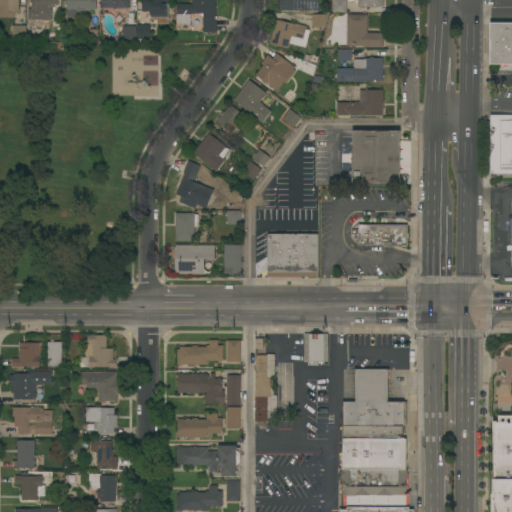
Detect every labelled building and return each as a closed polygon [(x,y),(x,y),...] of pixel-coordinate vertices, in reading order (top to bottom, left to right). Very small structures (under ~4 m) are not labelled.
[(0,0),(19,0),(19,13),(17,13),(14,18),(0,18),(0,0)] [(58,0),(58,5),(51,5),(51,10),(52,10),(52,20),(49,20),(43,20),(34,20),(34,11),(31,11),(31,0),(58,0)] [(96,0),(96,9),(85,9),(85,13),(77,13),(77,18),(67,18),(67,0),(96,0)] [(129,0),(129,8),(102,8),(102,0),(129,0)] [(142,0),(169,0),(169,17),(167,17),(167,19),(158,19),(158,17),(153,17),(153,18),(150,18),(150,12),(142,12),(142,0)] [(192,4),(192,0),(215,0),(215,16),(217,16),(217,32),(203,32),(203,16),(200,16),(200,14),(192,14),(192,25),(176,25),(176,4),(192,4)] [(279,11),(279,0),(318,0),(318,11),(279,11)] [(346,0),(346,12),(333,12),(333,0),(346,0)] [(383,0),(383,7),(379,7),(379,9),(365,9),(365,7),(358,7),(358,0),(383,0)] [(326,27),(312,27),(312,14),(326,14),(326,27)] [(367,15),(367,33),(383,33),(383,48),(363,48),(363,46),(347,46),(347,15),(367,15)] [(276,19),(296,24),(296,23),(306,26),(306,29),(309,30),(305,47),(289,43),(288,48),(270,44),(276,19)] [(511,22),(511,64),(490,64),(490,22),(511,22)] [(26,26),(26,38),(12,38),(12,25),(26,26)] [(150,25),(150,32),(152,32),(152,34),(150,34),(150,39),(137,39),(137,25),(150,25)] [(136,26),(136,39),(123,39),(123,26),(136,26)] [(352,61),(338,61),(338,49),(352,49),(352,61)] [(256,75),(263,66),(261,64),(267,55),(272,58),(276,53),(295,67),(294,69),(296,71),(286,84),(284,82),(277,91),(256,75)] [(383,81),(366,81),(337,81),(337,68),(354,68),(354,59),(365,59),(365,58),(370,58),(370,57),(374,57),(374,58),(383,58),(383,81)] [(249,80),(266,93),(260,102),(263,104),(262,105),(271,111),(262,123),(247,112),(248,110),(234,100),(249,80)] [(383,90),(383,115),(337,115),(337,102),(349,102),(360,102),(360,90),(383,90)] [(228,131),(227,133),(223,129),(224,128),(215,122),(223,111),(225,112),(230,105),(244,115),(239,123),(243,127),(237,135),(233,131),(231,133),(228,131)] [(290,109),(301,117),(293,127),(283,119),(290,109)] [(511,174),(490,174),(490,115),(511,115),(511,174)] [(401,131),(400,186),(352,186),(353,130),(401,131)] [(230,149),(224,158),(225,159),(216,172),(206,164),(207,164),(194,154),(208,133),(230,149)] [(271,158),(264,167),(253,158),(260,149),(271,158)] [(184,174),(183,173),(188,161),(201,166),(194,182),(204,187),(195,208),(179,201),(181,196),(176,194),(184,174)] [(254,180),(243,171),(251,161),(261,170),(254,180)] [(227,211),(241,211),(241,224),(227,224),(227,211)] [(175,213),(195,213),(195,214),(198,214),(198,227),(194,227),(194,241),(175,241),(175,213)] [(408,225),(408,246),(358,246),(358,234),(352,234),(352,230),(358,230),(358,224),(408,225)] [(318,234),(318,277),(302,277),(302,278),(267,278),(267,234),(318,234)] [(215,246),(215,259),(205,259),(204,274),(175,274),(176,245),(215,246)] [(224,245),(241,245),(241,274),(224,274),(224,245)] [(304,334),(328,334),(328,361),(324,361),(324,365),(308,365),(308,362),(304,362),(304,334)] [(106,348),(113,348),(113,359),(117,359),(117,367),(80,367),(80,357),(85,357),(85,343),(87,343),(87,335),(94,335),(107,335),(106,348)] [(196,365),(196,366),(194,366),(194,365),(182,365),(181,366),(179,366),(179,365),(177,365),(177,347),(192,347),(192,345),(198,345),(198,347),(207,347),(207,345),(209,345),(209,340),(218,341),(218,345),(223,345),(223,361),(221,361),(221,362),(218,362),(218,361),(208,361),(208,365),(196,365)] [(227,340),(240,340),(240,362),(227,362),(227,340)] [(41,343),(41,367),(20,367),(12,367),(12,358),(19,358),(19,343),(41,343)] [(48,367),(48,344),(62,344),(62,367),(48,367)] [(255,355),(267,355),(267,354),(275,354),(275,377),(271,377),(271,388),(274,388),(274,395),(276,395),(276,423),(266,423),(266,422),(255,422),(255,355)] [(343,426),(343,401),(351,401),(351,399),(355,399),(355,369),(388,369),(388,402),(407,402),(407,426),(405,426),(343,426)] [(37,400),(13,399),(13,393),(12,393),(12,380),(13,380),(13,374),(27,374),(27,372),(52,373),(52,385),(44,385),(44,386),(37,386),(37,388),(36,388),(36,393),(37,393),(37,400)] [(116,372),(116,381),(119,381),(119,394),(117,394),(117,401),(116,401),(104,401),(104,402),(100,402),(100,401),(98,402),(98,392),(87,392),(87,385),(82,385),(82,372),(116,372)] [(179,375),(179,374),(182,374),(194,375),(194,374),(197,374),(197,375),(208,375),(208,378),(210,378),(210,374),(215,374),(215,379),(218,379),(218,378),(221,378),(221,379),(222,379),(222,390),(225,390),(224,405),(218,405),(218,404),(204,404),(204,394),(206,394),(206,393),(198,393),(198,394),(192,394),(192,393),(183,393),(178,393),(178,375),(179,375)] [(227,375),(241,375),(240,405),(227,405),(227,375)] [(43,408),(43,412),(52,412),(52,434),(30,434),(30,435),(28,435),(28,434),(17,434),(18,427),(14,427),(14,417),(12,417),(12,407),(43,408)] [(227,407),(240,407),(240,428),(227,428),(227,407)] [(114,408),(114,415),(117,415),(117,427),(114,427),(114,434),(99,434),(99,430),(96,430),(96,421),(86,421),(86,408),(114,408)] [(218,418),(222,418),(222,434),(221,434),(218,435),(218,434),(207,434),(207,437),(196,437),(196,438),(193,438),(193,437),(182,438),(179,438),(178,438),(177,419),(183,419),(183,420),(186,420),(186,419),(189,419),(189,420),(192,420),(192,418),(198,418),(198,420),(206,419),(206,413),(218,413),(218,418)] [(511,511),(511,418),(494,418),(494,511),(511,511)] [(405,439),(343,439),(343,426),(405,426),(405,439)] [(342,495),(343,439),(405,439),(406,439),(406,440),(408,440),(408,468),(406,468),(406,470),(407,470),(407,472),(409,472),(409,495),(343,495),(342,495)] [(34,455),(35,455),(35,458),(34,458),(34,468),(32,468),(32,470),(30,470),(30,468),(16,468),(16,461),(17,461),(17,441),(34,441),(34,455)] [(113,441),(113,456),(117,456),(117,469),(96,469),(96,450),(90,450),(90,441),(113,441)] [(237,446),(237,448),(240,448),(239,479),(225,479),(225,476),(221,476),(221,467),(218,467),(218,472),(209,472),(209,467),(206,467),(206,465),(198,465),(198,466),(192,466),(192,465),(179,465),(179,463),(177,463),(177,447),(179,447),(179,446),(181,446),(181,447),(193,447),(193,446),(196,446),(196,447),(208,447),(208,451),(218,451),(218,446),(237,446)] [(115,482),(117,482),(117,494),(115,494),(115,502),(100,502),(100,499),(97,499),(97,493),(96,493),(96,489),(91,489),(91,484),(89,484),(89,473),(102,473),(102,476),(115,476),(115,482)] [(42,476),(42,485),(45,485),(45,496),(38,496),(38,500),(22,500),(22,484),(14,484),(14,476),(42,476)] [(226,480),(240,480),(240,501),(226,501),(226,480)] [(192,492),(192,491),(198,491),(198,493),(206,493),(206,491),(209,491),(209,486),(217,486),(217,491),(222,491),(222,506),(220,506),(220,507),(218,507),(218,506),(207,506),(207,510),(196,510),(196,511),(193,511),(193,510),(182,510),(182,511),(177,511),(177,495),(179,495),(179,492),(192,492)] [(409,495),(409,506),(343,505),(343,495),(409,495)]
